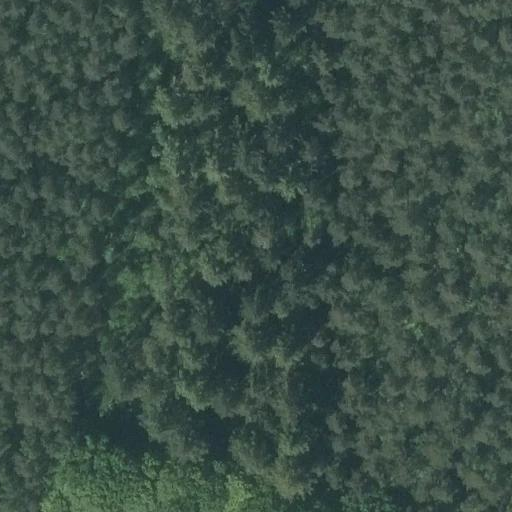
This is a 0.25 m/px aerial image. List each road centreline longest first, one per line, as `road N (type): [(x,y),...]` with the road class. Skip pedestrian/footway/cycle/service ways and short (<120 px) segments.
road 1 (track): [(306,505),(277,0)]
road 2 (track): [(62,511),(106,471),(176,471),(306,505)]
